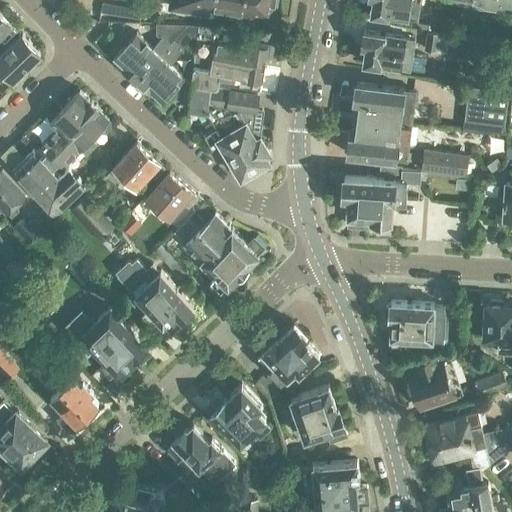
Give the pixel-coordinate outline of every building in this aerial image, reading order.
[(275,0),(174,0),(173,8),(207,14),(209,3),(247,9),(271,13),(273,13),(275,0)] [(373,0),(372,9),(372,15),(408,20),(408,19),(418,21),(421,0),(373,0)] [(511,9),(511,0),(452,0),(473,3),(473,7),(511,14),(511,9)] [(0,35),(5,41),(17,29),(11,23),(12,23),(0,10),(0,35)] [(125,69),(138,81),(174,41),(179,36),(180,25),(157,25),(157,36),(161,41),(153,49),(137,34),(114,59),(126,69),(125,69)] [(199,26),(196,53),(266,64),(269,47),(248,43),(247,45),(239,44),(240,38),(225,35),(224,41),(218,40),(220,29),(199,26)] [(450,34),(429,31),(426,50),(447,54),(450,34)] [(405,38),(365,32),(363,47),(366,48),(364,64),(400,70),(400,69),(410,70),(415,40),(405,39),(405,38)] [(23,34),(0,55),(0,87),(2,90),(41,53),(23,34)] [(184,50),(174,41),(138,81),(151,93),(151,92),(162,103),(183,79),(183,76),(171,64),(184,50)] [(262,81),(266,64),(196,53),(192,86),(211,88),(217,89),(218,83),(261,90),(262,81)] [(511,90),(511,80),(511,77),(484,74),(482,86),(511,90)] [(361,103),(359,120),(412,127),(416,91),(405,90),(405,89),(357,83),(355,102),(361,103)] [(189,110),(199,112),(198,121),(206,134),(205,135),(213,148),(221,144),(242,178),(256,170),(271,161),(267,156),(271,153),(261,136),(261,137),(264,111),(257,110),(259,94),(231,90),(217,89),(211,88),(192,86),(189,110)] [(509,92),(468,86),(464,122),(505,127),(509,92)] [(42,145),(51,154),(96,104),(89,98),(88,98),(80,91),(51,122),(58,128),(42,145)] [(96,104),(51,154),(63,166),(79,149),(80,149),(86,155),(98,143),(92,137),(97,132),(99,134),(104,133),(104,134),(110,127),(110,122),(108,120),(109,118),(98,108),(99,107),(96,104)] [(412,127),(359,120),(357,137),(350,136),(348,154),(396,160),(396,159),(408,160),(412,127)] [(118,184),(125,176),(136,186),(149,172),(156,177),(165,167),(159,162),(159,161),(138,142),(108,175),(118,184)] [(13,169),(38,196),(61,175),(34,148),(13,169)] [(469,154),(424,149),(421,171),(467,177),(469,154)] [(69,167),(61,175),(38,196),(55,214),(85,186),(80,181),(82,180),(69,167)] [(2,170),(0,172),(0,206),(6,213),(7,213),(11,218),(19,210),(14,205),(25,195),(2,170)] [(420,183),(421,171),(402,170),(401,182),(396,182),(396,180),(345,177),(344,197),(350,198),(348,216),(349,216),(348,227),(367,227),(368,217),(371,217),(371,218),(392,219),(393,201),(406,201),(408,183),(420,183)] [(170,172),(148,198),(170,216),(183,201),(189,206),(197,196),(191,191),(192,190),(170,172)] [(99,197),(105,191),(96,182),(90,188),(99,197)] [(115,229),(85,197),(77,205),(73,209),(103,241),(115,229)] [(195,212),(188,218),(245,271),(260,256),(259,254),(265,248),(255,238),(248,244),(232,229),(232,230),(225,223),(215,214),(206,223),(195,212)] [(134,214),(124,223),(133,233),(143,224),(134,214)] [(26,216),(13,227),(29,243),(41,230),(26,216)] [(55,216),(47,223),(60,237),(68,230),(55,216)] [(175,232),(186,244),(202,261),(201,261),(217,276),(211,283),(221,293),(228,287),(229,288),(245,271),(188,218),(175,232)] [(13,260),(0,272),(0,275),(27,306),(42,293),(13,260)] [(153,264),(141,275),(138,271),(117,289),(132,307),(140,300),(164,326),(165,325),(172,334),(185,323),(181,319),(194,307),(161,271),(160,272),(153,264)] [(435,303),(392,302),(392,303),(388,306),(387,306),(387,314),(388,314),(391,318),(391,319),(392,319),(392,337),(394,337),(393,346),(411,347),(411,338),(434,339),(434,337),(445,338),(446,306),(435,306),(435,303)] [(511,305),(487,304),(485,338),(501,339),(500,349),(511,349),(511,305)] [(83,311),(63,329),(88,355),(95,349),(107,361),(101,367),(110,378),(116,371),(118,373),(134,357),(135,358),(136,357),(141,363),(152,353),(146,347),(147,346),(111,308),(94,323),(83,311)] [(299,372),(300,374),(307,367),(321,354),(306,339),(308,337),(295,324),(278,340),(277,338),(259,355),(272,368),(269,371),(279,381),(286,375),(292,380),(299,372)] [(462,327),(453,326),(453,345),(462,343),(462,327)] [(0,374),(7,381),(20,367),(0,347),(0,374)] [(435,358),(416,365),(418,372),(410,374),(413,382),(410,387),(413,396),(419,399),(422,408),(462,394),(452,361),(438,365),(435,358)] [(307,367),(300,374),(306,382),(313,376),(307,367)] [(61,373),(52,381),(60,389),(51,397),(65,412),(58,420),(67,430),(75,423),(77,425),(99,404),(91,396),(94,394),(83,383),(81,385),(73,377),(68,381),(61,373)] [(498,375),(475,383),(481,398),(509,388),(503,373),(498,375)] [(264,377),(257,384),(271,399),(279,392),(264,377)] [(217,393),(206,404),(214,411),(212,413),(241,442),(253,430),(260,437),(271,427),(264,420),(266,418),(258,409),(262,405),(242,385),(226,400),(225,401),(217,393)] [(292,400),(282,403),(288,421),(298,417),(306,439),(328,431),(331,441),(347,435),(345,426),(346,425),(339,407),(338,407),(330,385),(291,398),(292,400)] [(4,401),(0,405),(0,444),(22,466),(46,441),(17,412),(17,413),(4,401)] [(475,450),(486,447),(487,447),(484,433),(483,426),(470,429),(467,415),(427,424),(435,460),(475,451),(475,450)] [(176,442),(167,450),(179,461),(187,454),(200,468),(201,467),(215,483),(236,464),(221,448),(221,447),(212,438),(210,440),(205,435),(194,424),(188,429),(187,429),(174,441),(176,442)] [(511,426),(484,433),(487,447),(486,447),(490,464),(511,445),(511,426)] [(292,467),(287,451),(263,476),(273,486),(292,467)] [(314,466),(302,467),(304,491),(316,490),(318,508),(359,504),(359,503),(362,501),(363,499),(364,497),(363,490),(361,488),(357,487),(357,479),(360,479),(358,460),(314,464),(314,466)] [(170,484),(191,506),(200,497),(179,475),(170,484)] [(461,479),(447,482),(449,490),(448,491),(451,507),(451,508),(451,510),(440,511),(494,511),(489,483),(463,488),(461,479)] [(134,499),(119,495),(114,511),(161,511),(164,506),(162,506),(165,495),(162,491),(138,485),(134,499)] [(256,511),(258,500),(245,498),(243,511),(256,511)]
